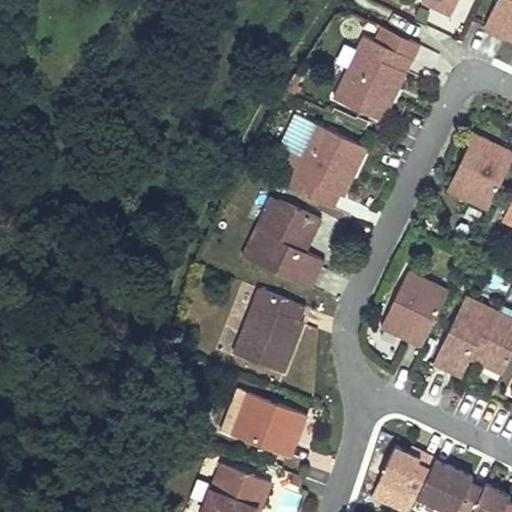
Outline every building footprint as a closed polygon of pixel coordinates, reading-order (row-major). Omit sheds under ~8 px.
[(448,16),(455,0),(421,0),(420,3),(448,16)] [(511,0),(494,0),(482,27),(511,41),(511,39),(511,0)] [(418,44),(379,25),(371,40),(361,36),(332,99),(382,122),(395,96),(390,94),(401,72),(408,58),(411,59),(418,44)] [(395,96),(405,74),(401,72),(390,94),(395,96)] [(301,78),(292,73),(282,90),(293,95),(295,96),(300,88),(296,85),(301,78)] [(293,95),(282,90),(281,91),(277,97),(288,103),(293,95)] [(318,125),(293,113),(277,146),(291,153),(302,158),(318,125)] [(332,208),(336,201),(339,195),(350,173),(354,176),(367,149),(318,125),(302,158),(293,178),(289,187),(332,208)] [(473,133),(459,162),(445,190),(486,210),(511,156),(493,147),(495,143),(473,133)] [(511,156),(511,155),(511,151),(495,143),(493,147),(511,156)] [(293,178),(302,158),(291,153),(282,173),(293,178)] [(344,197),(354,176),(350,173),(339,195),(344,197)] [(270,196),(257,224),(265,228),(278,200),(270,196)] [(511,196),(501,220),(511,224),(511,196)] [(305,253),(313,236),(320,220),(278,200),(265,228),(257,224),(241,257),(310,289),(324,261),(305,253)] [(379,327),(391,332),(402,338),(404,333),(422,342),(447,290),(406,270),(379,327)] [(233,353),(259,363),(284,373),(294,345),(290,344),(299,320),(304,307),(258,288),(233,353)] [(470,358),(485,366),(501,373),(511,349),(511,325),(495,317),(499,310),(465,295),(432,363),(461,377),(470,358)] [(511,325),(511,308),(502,304),(499,310),(495,317),(511,325)] [(294,345),(304,322),(299,320),(290,344),(294,345)] [(420,347),(422,342),(404,333),(402,338),(420,347)] [(247,391),(236,386),(219,428),(231,432),(247,391)] [(231,432),(258,444),(286,455),(294,434),(298,436),(306,415),(247,391),(231,432)] [(290,457),(298,436),(294,434),(286,455),(290,457)] [(418,493),(429,469),(415,462),(418,455),(408,450),(393,443),(384,461),(376,478),(402,490),(404,486),(418,493)] [(435,456),(411,445),(408,450),(418,455),(415,462),(429,469),(432,462),(435,456)] [(200,511),(253,511),(256,507),(261,509),(271,482),(220,462),(200,511)] [(446,511),(454,511),(455,510),(468,484),(470,480),(432,462),(429,469),(418,493),(415,497),(446,511)] [(301,477),(289,472),(286,481),(298,486),(301,477)] [(402,490),(376,478),(369,493),(394,506),(402,490)] [(500,511),(505,502),(507,498),(482,485),(480,490),(468,484),(455,510),(458,511),(500,511)] [(511,511),(511,505),(505,502),(500,511),(511,511)]
